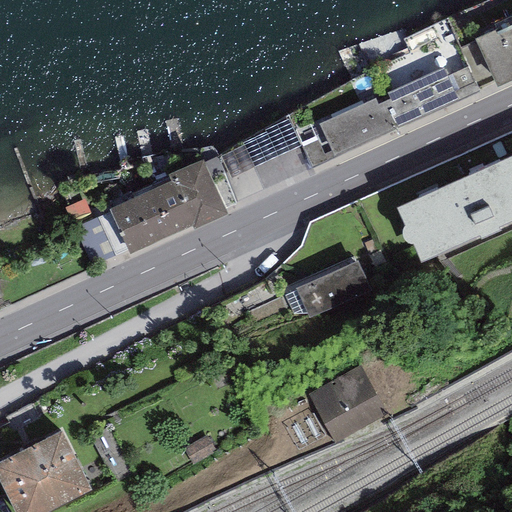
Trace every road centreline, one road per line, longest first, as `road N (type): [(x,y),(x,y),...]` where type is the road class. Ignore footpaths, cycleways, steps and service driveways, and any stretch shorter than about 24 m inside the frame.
road 1 (unclassified): [(0,397),(252,264),(262,247),(260,223)]
road 2 (secondary): [(0,341),(260,223)]
road 3 (secondary): [(260,223),(511,106)]
